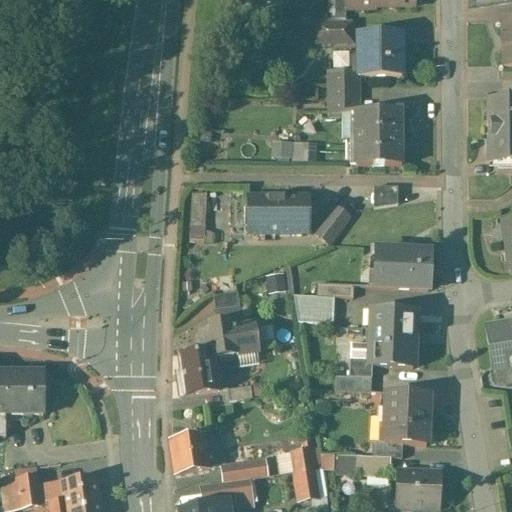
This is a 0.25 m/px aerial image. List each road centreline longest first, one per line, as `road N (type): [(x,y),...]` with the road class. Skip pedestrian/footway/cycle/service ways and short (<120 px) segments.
road 1 (secondary): [(163,0),(134,324)]
road 2 (residential): [(449,0),(454,301)]
road 3 (residential): [(454,301),(485,511)]
road 4 (secondary): [(134,324),(140,511)]
road 5 (secondary): [(0,323),(134,324)]
